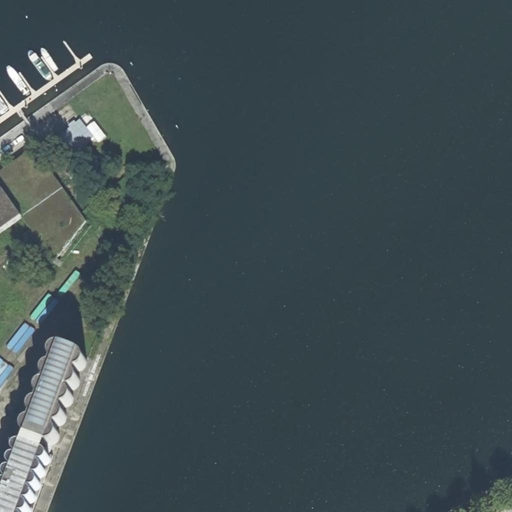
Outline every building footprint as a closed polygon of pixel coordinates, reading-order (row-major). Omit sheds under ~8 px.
[(59,132),(75,152),(94,137),(78,117),(59,132)] [(80,212),(35,147),(0,170),(0,230),(21,216),(30,228),(27,231),(36,244),(40,241),(54,260),(85,219),(80,212)] [(79,159),(83,192),(122,161),(88,151),(79,159)] [(27,434),(23,444),(50,454),(54,442),(57,441),(60,438),(61,435),(61,432),(60,429),(58,426),(58,424),(62,424),(65,423),(67,420),(68,418),(68,414),(67,411),(65,408),(66,405),(68,405),(71,404),(74,401),(75,399),(75,396),(74,392),(72,389),(71,388),(74,387),(77,386),(79,383),(80,379),(80,375),(77,372),(78,369),(83,369),(86,366),(88,364),(88,360),(87,356),(85,353),(67,346),(63,345),(59,346),(56,348),(54,351),(53,354),(54,359),(56,362),(56,364),(53,364),(50,366),(47,369),(46,374),(47,377),(49,380),(49,382),(47,382),(44,384),(41,387),(40,391),(41,394),(43,398),(42,401),(40,401),(37,402),(34,405),(33,409),(33,412),(36,417),(35,419),(32,420),(28,422),(26,426),(26,430),(27,434)] [(0,511),(32,511),(53,455),(50,454),(23,444),(20,443),(11,464),(9,464),(7,469),(9,470),(0,494),(0,511)]
